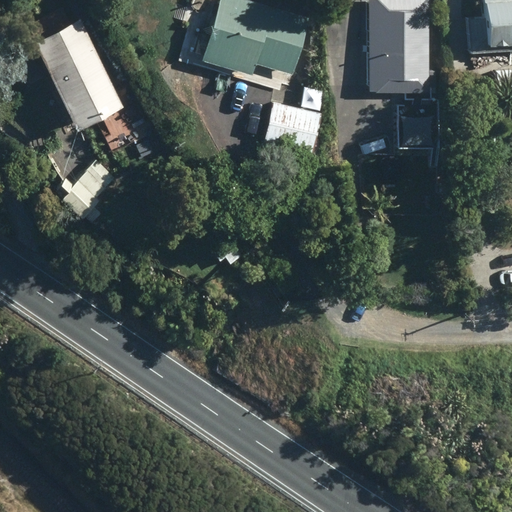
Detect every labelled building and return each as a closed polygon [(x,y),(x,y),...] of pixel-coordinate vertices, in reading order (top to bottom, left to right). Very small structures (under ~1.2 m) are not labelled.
[(213,0),(197,57),(247,72),(250,60),(288,71),(304,13),(259,0),(213,0)] [(365,0),(364,87),(424,88),(424,0),(365,0)] [(463,14),(465,47),(511,44),(511,0),(476,0),(478,13),(463,14)] [(37,40),(80,128),(126,105),(82,19),(37,40)] [(260,141),(309,151),(318,110),(269,99),(260,141)] [(66,197),(87,215),(100,200),(95,196),(114,175),(97,159),(80,178),(81,179),(66,197)] [(97,207),(89,215),(94,221),(103,213),(97,207)] [(231,225),(201,242),(212,261),(218,257),(223,266),(247,252),(231,225)]
